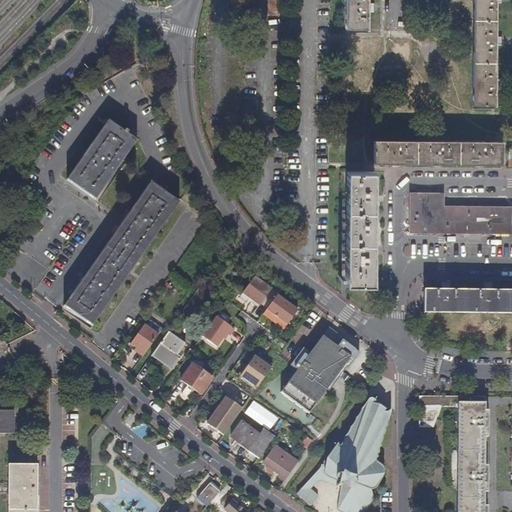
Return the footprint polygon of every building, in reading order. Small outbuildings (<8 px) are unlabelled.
[(366,0),(344,0),(344,29),(367,29),(366,0)] [(472,0),(472,104),(494,104),(494,87),(494,79),(495,44),(495,36),(495,2),(494,0),(472,0)] [(124,131),(108,120),(66,180),(95,200),(137,140),(127,134),(128,132),(125,130),(124,131)] [(502,142),(373,140),(373,163),(501,164),(502,142)] [(373,171),(346,171),(345,283),(373,284),(373,171)] [(179,202),(150,182),(63,305),(92,326),(179,202)] [(416,195),(410,195),(409,229),(438,229),(438,193),(416,193),(416,195)] [(508,211),(445,210),(445,229),(508,230),(508,211)] [(272,289),(255,276),(243,292),(260,305),(272,289)] [(441,290),(423,290),(423,313),(511,313),(511,290),(491,291),(483,290),(449,290),(441,290)] [(298,310),(277,294),(267,308),(287,324),(298,310)] [(235,329),(216,316),(202,336),(217,347),(226,333),(230,336),(235,329)] [(147,318),(143,324),(157,334),(161,328),(147,318)] [(157,334),(143,324),(129,344),(135,347),(138,349),(136,351),(142,356),(157,334)] [(290,365),(296,370),(286,384),(315,405),(344,365),(347,368),(359,352),(355,350),(356,348),(328,327),(309,353),(302,347),(290,365)] [(174,336),(167,331),(150,355),(157,360),(174,336)] [(185,343),(174,336),(157,360),(170,369),(179,356),(177,354),(180,349),(185,343)] [(191,350),(189,349),(183,357),(185,359),(191,350)] [(270,367),(253,355),(240,375),(257,387),(270,367)] [(191,363),(185,359),(174,375),(180,379),(191,363)] [(213,378),(191,363),(180,379),(201,395),(213,378)] [(242,408),(225,396),(206,423),(223,435),(242,408)] [(326,465),(321,464),(320,467),(296,493),(309,505),(311,505),(317,496),(310,488),(316,480),(318,479),(321,479),(339,487),(336,509),(337,510),(341,511),(364,511),(373,499),(373,496),(370,489),(371,489),(373,489),(375,487),(377,486),(383,474),(384,470),(383,467),(381,465),(376,461),(375,460),(376,458),(377,456),(377,455),(377,453),(378,453),(379,450),(378,449),(379,447),(380,447),(380,445),(380,444),(380,442),(381,442),(382,437),(382,436),(382,435),(383,435),(385,430),(384,429),(385,427),(386,424),(386,423),(386,422),(387,422),(391,409),(389,409),(387,411),(385,412),(384,411),(384,410),(385,410),(385,408),(373,403),(375,400),(372,398),(371,397),(369,397),(367,399),(364,404),(362,407),(360,408),(360,411),(357,415),(356,417),(355,417),(355,420),(353,421),(352,424),(350,426),(347,432),(345,435),(344,435),(340,445),(337,444),(338,443),(337,443),(326,465)] [(441,407),(457,407),(456,511),(483,511),(484,506),(484,492),(484,485),(484,473),(484,466),(484,437),(484,430),(484,418),(484,411),(484,400),(484,398),(419,397),(419,427),(433,427),(441,407)] [(11,410),(0,410),(0,433),(11,434),(11,410)] [(260,434),(241,420),(229,437),(258,458),(273,436),(263,429),(260,434)] [(312,440),(304,435),(299,443),(306,448),(312,440)] [(275,445),(262,463),(278,474),(277,476),(284,481),(297,461),(275,445)] [(7,511),(36,511),(37,464),(7,464),(7,484),(7,486),(7,492),(7,511)] [(219,491),(209,482),(196,497),(205,506),(208,503),(219,491)] [(231,500),(226,496),(221,501),(225,506),(231,500)] [(225,506),(223,509),(226,511),(247,511),(245,510),(244,511),(231,499),(231,500),(225,506)]
